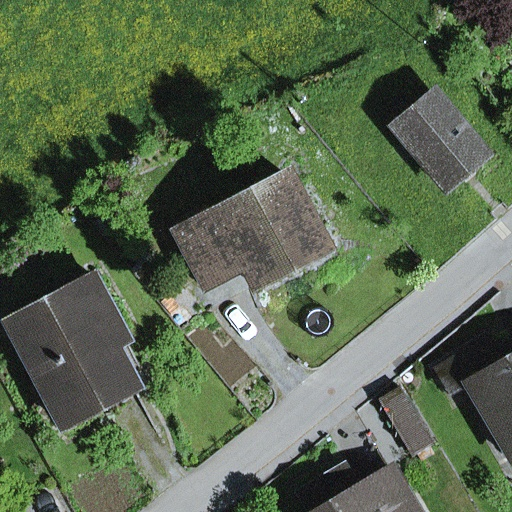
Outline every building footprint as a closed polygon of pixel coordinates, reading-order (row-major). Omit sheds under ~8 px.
[(392,125),(447,191),(485,159),(431,92),(392,125)] [(243,263),(254,285),(323,249),(284,176),(177,233),(204,284),(243,263)] [(7,323),(61,425),(134,386),(110,341),(123,334),(92,278),(7,323)] [(436,370),(451,394),(467,384),(511,460),(511,459),(511,343),(498,351),(490,338),(436,370)] [(380,400),(413,456),(432,445),(399,389),(380,400)] [(318,511),(415,511),(390,470),(347,495),(341,484),(322,495),(328,506),(318,511)]
